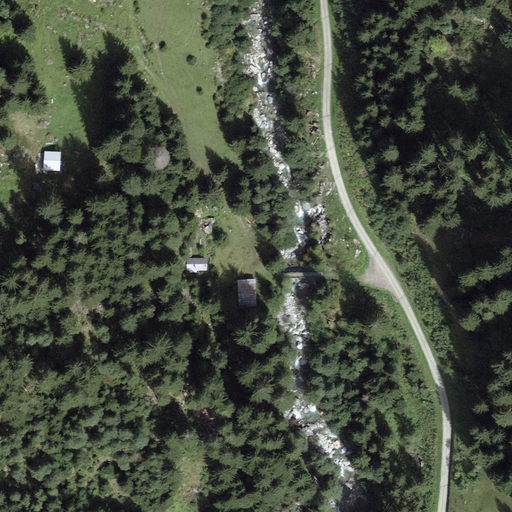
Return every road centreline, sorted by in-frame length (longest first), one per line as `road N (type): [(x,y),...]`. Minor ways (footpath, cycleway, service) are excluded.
road 1 (track): [(322,0),(336,181),(400,293),(444,398),(441,511)]
road 2 (track): [(255,274),(340,275),(396,286)]
